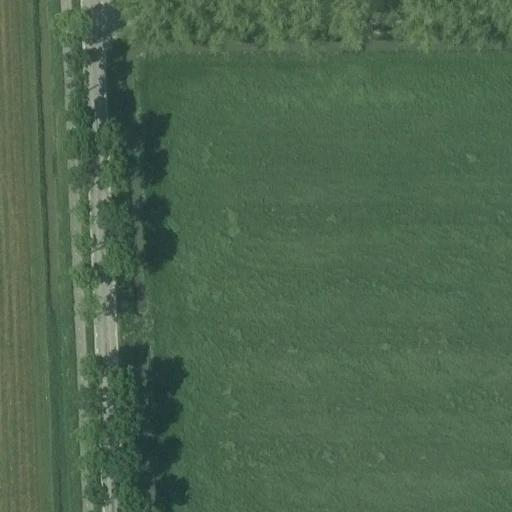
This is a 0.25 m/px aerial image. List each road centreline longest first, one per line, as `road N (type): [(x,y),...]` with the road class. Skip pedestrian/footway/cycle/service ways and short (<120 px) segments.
road 1 (tertiary): [(115,511),(95,40)]
road 2 (unclassified): [(511,36),(95,40)]
